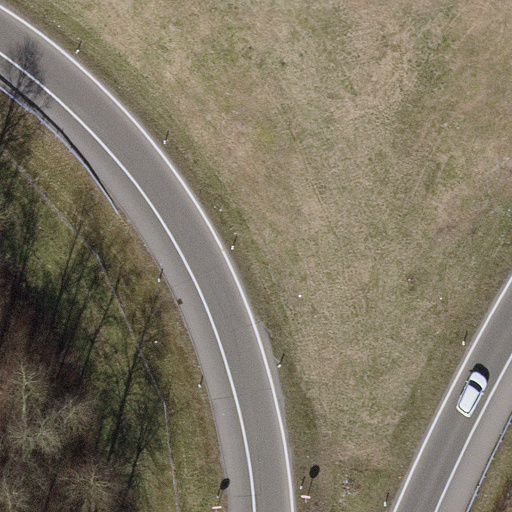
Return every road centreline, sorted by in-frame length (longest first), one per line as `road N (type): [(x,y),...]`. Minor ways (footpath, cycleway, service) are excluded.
road 1 (motorway): [(0,34),(131,153),(192,242),(248,382),(271,511)]
road 2 (motorway): [(426,511),(511,340)]
